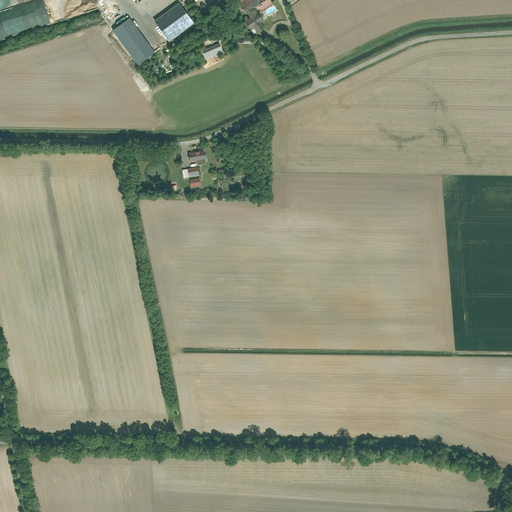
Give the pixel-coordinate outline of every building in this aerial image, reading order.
[(0,0),(0,9),(1,10),(5,7),(8,3),(9,0),(0,0)] [(178,2),(152,20),(167,41),(193,23),(178,2)] [(254,8),(241,16),(252,33),(265,25),(254,8)] [(195,153),(188,154),(189,162),(205,160),(204,152),(201,152),(201,151),(195,152),(195,153)] [(199,167),(189,169),(190,176),(201,175),(199,167)] [(201,178),(191,179),(192,186),(202,185),(201,178)]
